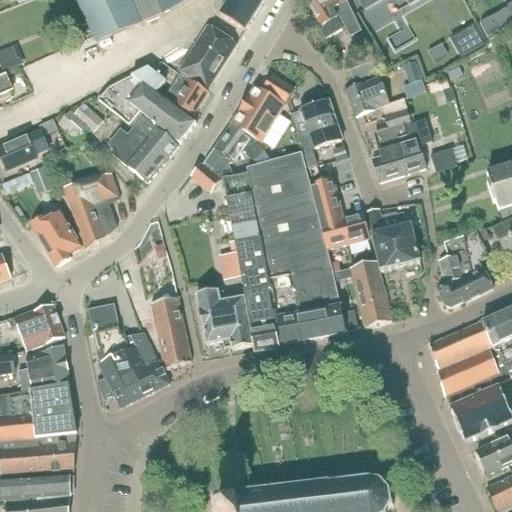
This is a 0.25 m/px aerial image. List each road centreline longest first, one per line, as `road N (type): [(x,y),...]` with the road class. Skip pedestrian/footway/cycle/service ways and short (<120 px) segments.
road 1 (unclassified): [(422,334),(430,267),(423,188),(372,201),(325,73),(267,31)]
road 2 (unclassified): [(70,282),(123,241),(206,132),(267,31)]
road 3 (unclassified): [(95,446),(208,382),(395,343)]
road 4 (residential): [(473,511),(395,343)]
road 5 (unclassified): [(95,446),(70,282)]
